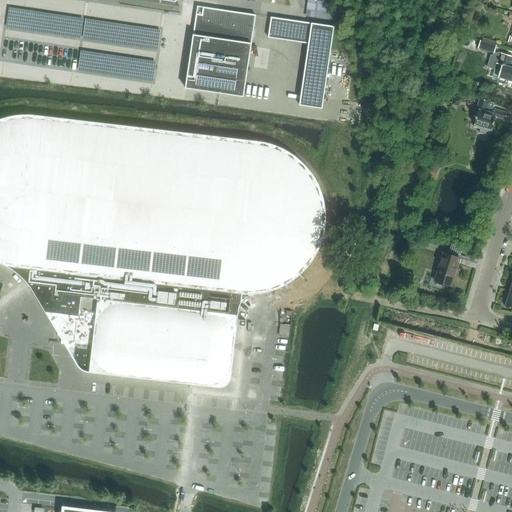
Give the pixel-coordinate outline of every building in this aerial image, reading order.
[(307,17),(331,18),(332,2),(307,2),(307,17)] [(185,89),(219,94),(243,97),(255,16),(256,15),(197,6),(185,89)] [(158,54),(161,30),(7,11),(1,61),(155,80),(158,62),(83,53),(84,45),(158,54)] [(331,47),(334,27),(311,23),(309,43),(331,47)] [(493,53),(494,52),(494,53),(496,46),(480,41),(478,49),(493,53)] [(500,54),(494,53),(494,52),(493,53),(491,62),(495,64),(494,70),(499,71),(496,81),(504,84),(505,80),(511,81),(511,67),(509,67),(511,57),(511,56),(500,53),(500,54)] [(327,70),(305,67),(303,76),(326,80),(327,70)] [(302,86),(325,89),(326,80),(303,76),(302,86)] [(302,86),(300,96),(312,97),(323,99),(325,89),(302,86)] [(299,105),(310,107),(312,97),(300,96),(299,105)] [(321,109),(322,109),(323,99),(312,97),(310,107),(321,109)] [(459,106),(461,99),(453,97),(451,104),(459,106)] [(473,127),(480,129),(479,133),(490,136),(495,117),(505,120),(506,116),(507,113),(492,109),(494,104),(479,99),(476,110),(478,110),(473,127)] [(13,116),(3,119),(0,119),(0,263),(6,266),(10,268),(15,272),(20,276),(23,279),(26,282),(29,286),(33,291),(45,312),(65,314),(78,316),(78,318),(77,318),(73,358),(77,365),(79,367),(81,369),(83,371),(85,372),(130,377),(181,383),(213,387),(219,388),(222,387),(223,387),(226,386),(227,384),(229,382),(230,378),(238,312),(239,306),(242,301),(244,299),(246,297),(249,296),(267,292),(273,290),(281,287),(289,283),(294,280),(301,273),(309,265),(314,257),(321,244),(324,232),(325,217),(325,209),(324,204),(323,199),(321,194),(320,189),(316,181),(313,176),(309,170),(304,165),(299,160),(293,156),(287,152),(280,148),(267,143),(261,142),(255,141),(50,117),(27,115),(20,115),(13,116)] [(434,179),(438,168),(430,166),(426,176),(434,179)] [(434,281),(451,286),(459,258),(443,253),(434,281)] [(45,312),(73,358),(77,318),(78,318),(78,316),(65,314),(45,312)] [(280,324),(278,335),(288,336),(290,325),(280,324)]
